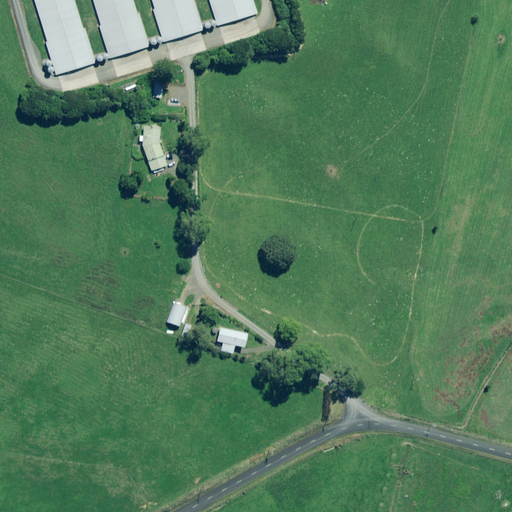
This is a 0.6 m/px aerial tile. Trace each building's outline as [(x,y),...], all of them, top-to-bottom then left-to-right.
[(39,0),(65,81),(99,70),(77,0),(39,0)] [(94,0),(112,61),(150,50),(135,0),(94,0)] [(153,0),(168,47),(207,35),(196,0),(153,0)] [(213,0),(223,32),(262,21),(255,0),(213,0)] [(160,37),(149,40),(150,46),(161,43),(160,37)] [(107,53),(96,56),(98,62),(108,59),(107,53)] [(50,60),(45,62),(48,74),(54,72),(50,60)] [(162,83),(153,82),(152,98),(160,98),(162,83)] [(143,150),(141,151),(143,156),(145,155),(151,170),(152,169),(153,173),(162,170),(161,167),(166,166),(159,145),(159,125),(151,125),(151,126),(143,126),(143,136),(139,136),(139,142),(142,142),(142,147),(143,150)] [(185,308),(173,304),(166,322),(178,327),(185,308)] [(245,334),(219,328),(216,342),(221,343),(219,352),(231,354),(233,346),(242,348),(245,334)]
